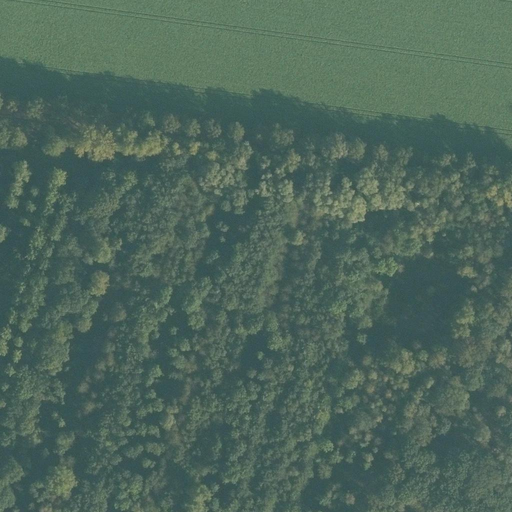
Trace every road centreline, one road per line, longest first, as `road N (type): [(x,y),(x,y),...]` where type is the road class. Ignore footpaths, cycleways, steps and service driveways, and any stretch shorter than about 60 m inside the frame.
road 1 (track): [(109,124),(511,180)]
road 2 (track): [(109,124),(0,474)]
road 3 (track): [(69,262),(128,263),(318,328),(363,332)]
